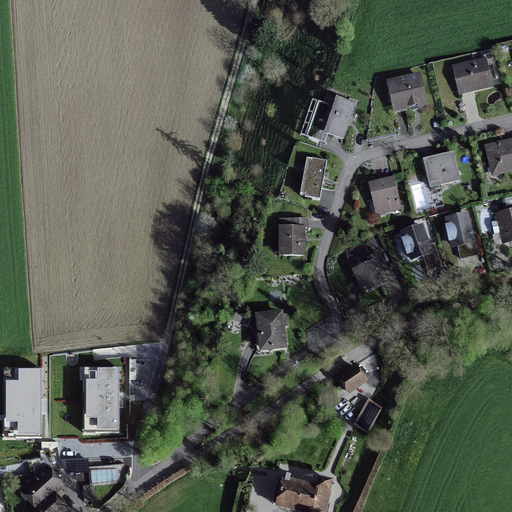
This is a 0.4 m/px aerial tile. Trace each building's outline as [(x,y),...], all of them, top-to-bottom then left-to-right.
[(278,1),(273,0),(267,0),(264,15),(275,17),(278,1)] [(455,78),(452,79),(456,93),(458,93),(459,96),(493,88),(486,58),(452,66),(455,78)] [(391,101),(394,113),(412,109),(412,110),(422,108),(422,107),(428,105),(420,73),(386,81),(389,94),(387,94),(389,101),(391,101)] [(318,116),(314,129),(318,130),(315,140),(325,143),(328,134),(344,140),(356,103),(332,95),(332,96),(326,94),(323,103),(329,105),(325,118),(318,116)] [(320,101),(313,99),(300,135),(308,137),(320,101)] [(492,177),(511,171),(511,138),(484,145),(489,167),(487,168),(488,172),(491,172),(492,177)] [(461,181),(454,152),(423,159),(430,188),(461,181)] [(305,197),(320,200),(324,177),(327,178),(328,173),(325,172),(327,161),(312,158),(312,159),(307,158),(300,196),(305,197)] [(399,199),(394,177),(368,183),(376,216),(396,212),(397,216),(402,215),(400,210),(402,210),(401,206),(404,206),(402,199),(399,199)] [(444,207),(442,197),(432,199),(434,209),(444,207)] [(502,245),(511,242),(511,209),(495,213),(497,221),(492,222),(494,234),(500,233),(502,245)] [(468,212),(444,218),(446,225),(445,225),(449,242),(451,242),(452,249),(457,247),(460,260),(479,255),(468,212)] [(279,257),(305,257),(305,229),(308,229),(308,218),(279,219),(279,226),(278,226),(279,257)] [(409,255),(411,262),(422,258),(428,273),(443,268),(434,243),(430,244),(423,224),(400,232),(402,239),(395,241),(401,257),(409,255)] [(365,264),(351,270),(362,293),(385,283),(381,274),(388,270),(380,252),(363,260),(365,264)] [(503,270),(500,260),(492,262),(494,272),(503,270)] [(283,311),(255,314),(258,337),(251,338),(253,350),(259,349),(260,353),(288,349),(285,327),(288,327),(286,314),(283,315),(283,311)] [(342,400),(368,381),(357,365),(337,378),(342,385),(334,390),(342,400)] [(119,368),(84,368),(84,434),(119,434),(119,400),(119,368)] [(42,369),(4,369),(4,439),(41,439),(41,406),(42,369)] [(374,416),(362,411),(354,427),(366,432),(374,416)] [(300,456),(311,461),(317,447),(306,442),(300,456)] [(328,449),(323,447),(318,461),(322,463),(328,449)] [(56,499),(52,494),(55,491),(61,486),(48,471),(47,470),(26,489),(32,496),(28,499),(36,508),(31,511),(62,511),(65,509),(56,499)] [(325,511),(332,483),(317,479),(316,486),(291,480),(292,477),(288,476),(287,479),(279,477),(273,504),(277,505),(277,507),(296,511),(325,511)]
